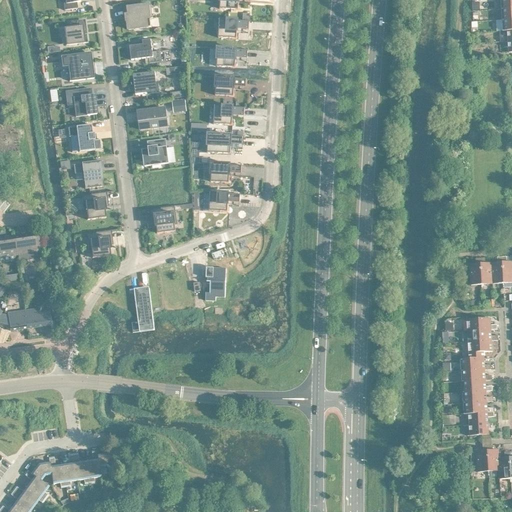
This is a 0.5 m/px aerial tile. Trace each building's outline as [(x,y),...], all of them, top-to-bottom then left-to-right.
[(130,12),(128,12),(128,19),(129,18),(130,27),(153,24),(152,16),(155,16),(153,2),(130,5),(130,12)] [(221,17),(220,35),(238,36),(239,26),(250,26),(251,19),(252,19),(245,18),(221,17)] [(85,23),(66,25),(67,34),(70,34),(71,43),(90,40),(89,31),(86,32),(85,23)] [(132,44),(133,58),(151,56),(151,62),(163,60),(162,49),(154,49),(153,37),(145,38),(145,42),(132,44)] [(220,46),(219,64),(237,65),(238,55),(249,55),(249,48),(250,48),(250,47),(220,46)] [(64,54),(65,63),(71,63),(73,79),(94,76),(91,51),(64,54)] [(186,64),(168,66),(169,73),(187,71),(186,64)] [(135,73),(138,93),(159,90),(157,70),(135,73)] [(216,75),(215,86),(217,86),(217,93),(235,94),(236,83),(247,84),(248,76),(216,75)] [(93,93),(92,86),(68,89),(69,103),(76,102),(78,114),(99,111),(98,104),(97,99),(96,93),(93,93)] [(187,98),(174,99),(175,110),(188,108),(187,98)] [(216,104),(216,122),(234,123),(234,112),(246,113),(246,106),(247,106),(247,105),(216,104)] [(140,109),(142,127),(170,124),(167,106),(140,109)] [(70,125),(71,135),(72,135),(71,134),(72,134),(74,149),(81,148),(81,150),(103,147),(103,146),(102,137),(96,138),(96,130),(94,131),(93,123),(93,122),(70,125)] [(202,132),(193,132),(193,137),(194,149),(194,161),(195,161),(200,161),(201,161),(202,132)] [(210,132),(209,150),(214,151),(232,152),(233,141),(244,142),(245,135),(246,135),(246,134),(215,132),(210,132)] [(144,148),(147,164),(170,161),(167,137),(155,139),(156,145),(151,146),(151,147),(144,148)] [(72,165),(71,157),(62,158),(63,167),(72,165)] [(76,171),(85,170),(87,186),(105,184),(103,166),(105,166),(104,159),(75,162),(76,171)] [(213,161),(212,180),(231,181),(231,170),(243,171),(243,163),(213,161)] [(86,211),(88,211),(89,217),(107,215),(106,204),(110,204),(108,189),(83,193),(86,211)] [(212,190),(211,208),(229,209),(230,199),(241,200),(242,192),(212,190)] [(179,222),(177,204),(152,207),(154,221),(158,221),(159,231),(177,229),(177,222),(179,222)] [(91,249),(93,249),(94,255),(112,253),(111,243),(115,242),(113,228),(88,231),(91,249)] [(38,231),(15,235),(18,252),(41,249),(38,231)] [(0,254),(18,252),(15,235),(0,237),(0,254)] [(508,254),(503,255),(505,281),(511,280),(511,260),(508,260),(508,254)] [(499,261),(493,261),(494,282),(505,281),(503,255),(499,255),(499,261)] [(483,282),(482,256),(477,256),(478,262),(471,263),(472,283),(483,282)] [(487,256),(482,256),(483,282),(494,282),(493,261),(487,262),(487,256)] [(208,290),(207,298),(217,299),(218,295),(227,295),(227,281),(228,266),(216,266),(208,265),(208,276),(210,276),(210,279),(209,279),(209,280),(212,280),(212,291),(208,290)] [(144,291),(136,292),(140,323),(155,321),(151,286),(143,287),(144,291)] [(49,305),(26,309),(29,326),(52,323),(49,305)] [(6,312),(3,324),(12,326),(13,328),(29,326),(26,309),(10,311),(10,313),(6,312)] [(468,318),(469,329),(490,328),(492,328),(499,327),(499,322),(492,323),(492,316),(468,318)] [(455,320),(447,321),(447,329),(455,328),(455,320)] [(469,329),(470,340),(491,338),(491,339),(493,339),(499,338),(499,333),(493,333),(492,328),(490,328),(469,329)] [(470,340),(471,357),(483,357),(486,357),(485,350),(494,349),(493,339),(491,339),(491,338),(470,340)] [(464,357),(465,368),(484,367),(484,368),(486,367),(493,367),(492,362),(486,362),(486,357),(483,357),(471,357),(464,357)] [(453,360),(444,361),(445,369),(453,369),(453,360)] [(465,368),(466,379),(485,378),(487,378),(493,378),(493,373),(487,373),(486,367),(484,368),(484,367),(465,368)] [(466,379),(466,390),(486,389),(488,389),(494,389),(494,384),(487,384),(487,378),(485,378),(466,379)] [(466,390),(467,401),(486,400),(488,400),(495,399),(494,394),(488,395),(488,389),(486,389),(466,390)] [(468,412),(470,412),(470,411),(496,410),(495,405),(489,405),(488,400),(486,400),(467,401),(468,412)] [(470,412),(470,422),(492,421),(492,420),(490,420),(489,415),(496,415),(496,410),(470,411),(470,412)] [(492,421),(470,422),(471,434),(483,433),(484,437),(493,437),(493,432),(490,432),(490,426),(492,426),(492,421)] [(479,470),(490,469),(488,443),(484,443),(484,449),(478,450),(479,470)] [(490,469),(500,469),(501,469),(500,459),(501,459),(500,456),(500,448),(493,449),(493,443),(488,443),(490,469)] [(95,457),(88,458),(91,481),(96,480),(95,476),(103,474),(101,465),(99,452),(99,448),(93,448),(95,457)] [(501,469),(500,469),(501,477),(511,476),(511,473),(511,450),(506,450),(506,456),(500,456),(501,459),(500,459),(501,469)] [(71,461),(64,462),(67,485),(72,484),(71,479),(79,478),(75,451),(70,452),(71,461)] [(79,451),(75,451),(79,478),(86,477),(86,482),(91,481),(88,458),(81,459),(79,451)] [(111,451),(99,452),(101,465),(107,464),(113,468),(120,458),(111,451)] [(50,455),(51,460),(51,459),(53,472),(54,482),(62,481),(62,485),(67,485),(64,462),(57,463),(56,454),(50,455)] [(40,461),(33,470),(32,471),(43,478),(47,473),(53,472),(51,459),(51,460),(40,461)] [(33,477),(29,483),(47,497),(50,493),(46,490),(51,484),(43,478),(32,471),(33,470),(29,468),(26,472),(33,477)] [(17,483),(14,487),(36,503),(40,498),(44,501),(47,497),(29,483),(25,489),(17,483)] [(19,497),(14,502),(27,511),(35,511),(36,511),(32,509),(36,503),(14,487),(11,491),(19,497)] [(3,503),(0,507),(7,511),(27,511),(14,502),(10,508),(3,503)]
